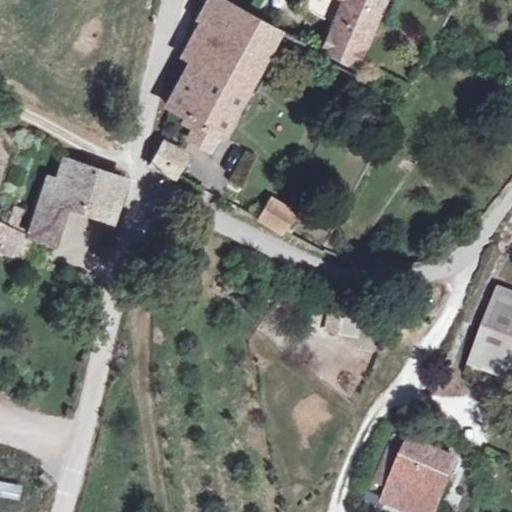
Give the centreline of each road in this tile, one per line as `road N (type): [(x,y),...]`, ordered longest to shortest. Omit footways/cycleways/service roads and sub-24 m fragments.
road 1 (unclassified): [(140,168),(235,231),(320,267),(389,282),(457,259),(511,205)]
road 2 (unclassified): [(140,168),(62,511)]
road 3 (unclassified): [(172,0),(140,168)]
road 4 (track): [(0,104),(140,168)]
